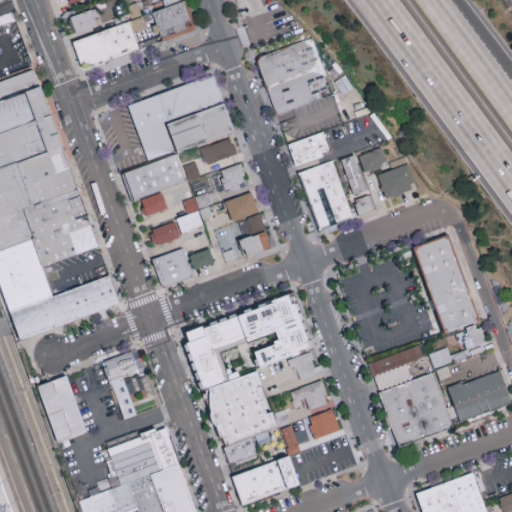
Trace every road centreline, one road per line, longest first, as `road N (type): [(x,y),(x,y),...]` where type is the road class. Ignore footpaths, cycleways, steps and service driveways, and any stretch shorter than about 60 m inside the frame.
road 1 (secondary): [(398,511),(226,43)]
road 2 (secondary): [(72,102),(219,511)]
road 3 (residential): [(442,218),(51,357)]
road 4 (residential): [(511,433),(296,511)]
road 5 (motorway): [(379,0),(511,185)]
road 6 (residential): [(442,218),(462,224),(511,361)]
road 7 (residential): [(226,43),(72,102)]
